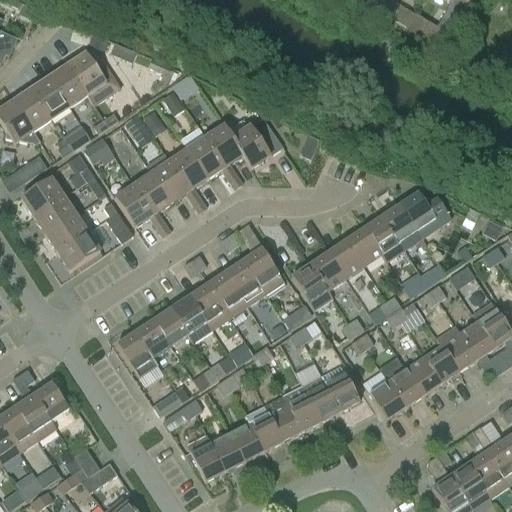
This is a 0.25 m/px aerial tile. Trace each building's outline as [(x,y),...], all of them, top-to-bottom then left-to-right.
[(472,0),(442,0),(451,5),(465,13),(472,0)] [(384,18),(406,31),(414,17),(393,4),(384,18)] [(451,5),(436,30),(444,35),(449,38),(465,13),(451,5)] [(21,15),(41,24),(44,15),(24,7),(21,15)] [(406,31),(436,49),(444,35),(436,30),(414,17),(406,31)] [(0,70),(1,71),(6,59),(9,61),(18,43),(0,35),(0,70)] [(103,55),(107,42),(93,38),(89,51),(103,55)] [(121,93),(103,65),(94,71),(86,57),(67,70),(87,100),(95,110),(121,93)] [(151,64),(147,71),(163,78),(160,85),(150,92),(154,98),(167,90),(174,74),(151,64)] [(49,82),(69,112),(87,100),(67,70),(49,82)] [(31,94),(51,124),(69,112),(49,82),(31,94)] [(13,106),(29,129),(33,136),(34,135),(51,124),(31,94),(13,106)] [(174,96),(164,102),(173,117),(183,111),(174,96)] [(5,141),(10,143),(14,148),(20,145),(33,147),(34,149),(40,145),(34,135),(33,136),(29,129),(13,106),(0,114),(0,126),(5,135),(5,141)] [(143,123),(149,132),(159,125),(153,116),(144,122),(143,123)] [(103,124),(106,129),(108,132),(118,125),(113,118),(103,124)] [(136,147),(151,137),(141,124),(138,120),(124,129),(136,147)] [(251,173),(283,151),(267,127),(256,134),(251,127),(249,129),(245,124),(241,123),(228,132),(226,128),(224,129),(232,142),(243,160),(242,161),(251,173)] [(108,132),(106,129),(103,124),(93,131),(98,138),(108,132)] [(205,142),(225,172),(222,175),(228,184),(236,180),(229,170),(242,161),(243,160),(232,142),(224,129),(205,142)] [(67,148),(72,155),(82,149),(90,144),(82,132),(65,144),(67,148)] [(308,140),(300,158),(309,162),(317,144),(308,140)] [(102,142),(83,155),(92,169),(100,164),(111,156),(102,142)] [(187,154),(207,184),(222,175),(225,172),(205,142),(187,154)] [(72,155),(67,148),(58,155),(62,162),(72,155)] [(169,166),(189,196),(186,198),(192,208),(200,203),(193,193),(207,184),(187,154),(169,166)] [(164,157),(146,169),(151,178),(171,208),(186,198),(189,196),(169,166),(164,157)] [(17,176),(24,186),(47,172),(39,160),(17,176)] [(86,186),(87,185),(93,181),(87,172),(79,176),(86,186)] [(17,176),(1,187),(8,198),(24,186),(17,176)] [(133,190),(153,220),(150,222),(156,232),(164,227),(157,217),(171,208),(151,178),(133,190)] [(236,180),(228,184),(235,194),(242,189),(236,180)] [(104,198),(93,181),(87,185),(91,192),(98,202),(104,198)] [(33,221),(63,201),(51,182),(21,202),(33,221)] [(86,186),(81,190),(85,196),(91,192),(87,185),(86,186)] [(153,220),(133,190),(114,202),(134,232),(150,222),(153,220)] [(452,223),(437,200),(425,207),(418,197),(400,209),(417,236),(422,243),(452,223)] [(45,239),(75,219),(63,201),(33,221),(45,239)] [(200,203),(192,208),(199,218),(206,213),(200,203)] [(110,222),(117,217),(111,207),(103,212),(110,222)] [(400,247),(417,236),(400,209),(382,221),(399,248),(400,247)] [(117,217),(110,222),(106,225),(120,246),(131,238),(117,217)] [(57,257),(87,237),(75,219),(45,239),(57,257)] [(386,267),(405,254),(400,247),(399,248),(382,221),(364,233),(381,260),(386,267)] [(486,228),(482,237),(495,243),(501,230),(488,224),(486,228)] [(164,227),(156,232),(163,242),(170,237),(164,227)] [(381,260),(364,233),(346,245),(363,272),(381,260)] [(227,241),(234,252),(242,247),(235,236),(227,241)] [(87,237),(57,257),(70,276),(100,256),(87,237)] [(234,252),(227,241),(220,246),(227,257),(234,252)] [(328,257),(345,283),(363,272),(346,245),(328,257)] [(464,267),(472,262),(465,251),(457,256),(464,267)] [(489,256),(497,267),(504,262),(497,251),(489,256)] [(243,265),(265,298),(266,297),(261,290),(265,288),(279,279),(262,252),(243,265)] [(497,267),(489,256),(482,261),(489,272),(497,267)] [(345,283),(328,257),(310,269),(327,295),(345,283)] [(191,265),(198,276),(206,271),(199,260),(191,265)] [(198,276),(191,265),(184,270),(191,281),(198,276)] [(225,277),(247,310),(265,298),(243,265),(225,277)] [(439,268),(428,275),(421,280),(428,291),(446,279),(439,268)] [(332,302),(327,295),(310,269),(291,281),(309,308),(314,315),(332,302)] [(466,287),(474,282),(467,271),(459,276),(466,287)] [(207,289),(229,322),(247,310),(225,277),(207,289)] [(401,288),(410,302),(420,296),(428,291),(421,280),(413,285),(411,282),(401,288)] [(229,322),(207,289),(189,301),(211,334),(229,322)] [(431,295),(438,306),(445,301),(438,290),(431,295)] [(438,306),(431,295),(423,300),(412,307),(420,318),(438,306)] [(188,340),(192,346),(211,334),(189,301),(171,313),(189,339),(189,340),(188,340)] [(393,317),(401,312),(394,301),(386,306),(393,317)] [(386,322),(393,317),(386,306),(379,311),(386,322)] [(472,319),(477,326),(494,353),(511,341),(511,337),(491,306),(472,319)] [(412,307),(402,313),(401,312),(393,317),(400,328),(408,323),(409,325),(420,318),(412,307)] [(307,322),(312,320),(309,316),(305,309),(290,319),(297,330),(307,322)] [(153,325),(170,351),(171,352),(188,340),(189,340),(189,339),(171,313),(153,325)] [(393,317),(386,322),(393,333),(400,328),(393,317)] [(349,328),(356,339),(364,334),(356,323),(349,328)] [(154,363),(171,352),(170,351),(153,325),(135,337),(153,363),(154,363)] [(459,338),(477,365),(494,353),(477,326),(459,338)] [(270,336),(274,342),(286,335),(281,328),(270,336)] [(338,350),(348,344),(356,339),(349,328),(341,333),(342,335),(332,342),(338,350)] [(296,336),(304,347),(311,342),(304,331),(296,336)] [(441,350),(459,377),(477,365),(459,338),(455,331),(436,344),(441,350)] [(304,347),(296,336),(289,341),(296,352),(304,347)] [(158,369),(154,363),(153,363),(135,337),(117,349),(139,382),(158,369)] [(359,343),(366,354),(373,349),(366,338),(359,343)] [(366,354),(359,343),(351,348),(358,359),(366,354)] [(243,365),(251,359),(243,348),(238,351),(237,356),(243,365)] [(459,377),(441,350),(423,362),(441,389),(459,377)] [(266,351),(258,356),(265,366),(273,361),(266,351)] [(251,361),(254,365),(244,372),(249,383),(258,377),(258,371),(265,366),(258,356),(251,361)] [(405,374),(423,400),(441,389),(423,362),(405,374)] [(210,372),(217,383),(225,378),(218,367),(210,372)] [(360,406),(342,371),(321,381),(339,416),(360,406)] [(200,394),(210,388),(217,383),(210,372),(202,377),(193,383),(200,394)] [(224,384),(231,395),(249,383),(244,372),(232,379),(224,384)] [(27,389),(34,385),(27,374),(20,379),(27,390),(27,389)] [(387,386),(405,412),(423,400),(405,374),(387,386)] [(34,399),(27,389),(27,390),(20,379),(12,384),(19,395),(22,399),(20,400),(24,406),(15,412),(32,437),(32,438),(37,445),(55,433),(33,400),(34,399)] [(302,391),(306,399),(320,426),(339,416),(321,381),(302,391)] [(231,395),(224,384),(216,389),(224,400),(231,395)] [(405,412),(387,386),(369,398),(386,425),(405,412)] [(52,387),(34,399),(33,400),(55,433),(56,432),(52,425),(70,413),(52,387)] [(174,396),(181,407),(189,402),(182,391),(174,396)] [(283,401),(287,408),(301,436),(320,426),(306,399),(302,391),(283,401)] [(181,407),(174,396),(156,408),(163,419),(181,407)] [(283,401),(265,410),(264,411),(282,446),(301,436),(287,408),(283,401)] [(187,409),(194,420),(202,415),(195,404),(187,409)] [(194,420),(187,409),(180,414),(187,425),(194,420)] [(248,428),(262,456),(282,446),(264,411),(244,421),(248,428)] [(0,421),(0,427),(15,450),(19,456),(20,456),(16,448),(32,438),(32,437),(15,412),(0,421)] [(511,425),(511,417),(508,412),(501,417),(508,428),(511,425)] [(19,456),(15,450),(0,427),(0,466),(1,468),(19,456)] [(229,438),(243,465),(262,456),(248,428),(229,438)] [(472,436),(479,447),(486,457),(508,491),(511,488),(511,457),(504,445),(493,452),(480,431),(472,436)] [(479,447),(472,436),(465,441),(472,452),(479,447)] [(206,440),(210,448),(224,475),(243,465),(229,438),(211,447),(207,440),(206,440)] [(210,448),(206,440),(187,450),(204,485),(224,475),(210,448)] [(80,471),(82,473),(87,482),(99,474),(86,453),(74,461),(74,462),(80,471)] [(448,469),(452,466),(445,456),(444,454),(436,460),(444,471),(448,469)] [(468,469),(490,502),(508,491),(486,457),(468,469)] [(470,511),(450,481),(443,471),(436,460),(428,465),(426,472),(433,483),(435,481),(440,487),(431,493),(443,511),(470,511)] [(74,462),(65,468),(71,477),(80,471),(74,462)] [(117,479),(109,468),(99,474),(87,482),(82,473),(74,478),(80,487),(89,497),(95,493),(117,479)] [(468,469),(450,481),(470,511),(475,511),(490,502),(468,469)] [(36,482),(37,483),(43,493),(47,490),(50,489),(61,481),(55,472),(54,470),(36,482)] [(57,490),(63,498),(80,487),(74,478),(57,490)] [(24,506),(43,493),(37,483),(24,491),(20,494),(18,495),(24,506)] [(39,502),(45,511),(52,505),(47,497),(39,502)] [(130,511),(121,500),(107,511),(130,511)] [(42,511),(45,511),(39,502),(31,507),(34,511),(42,511)]
